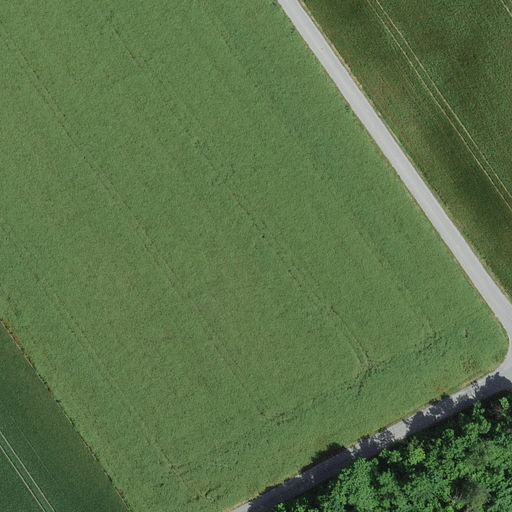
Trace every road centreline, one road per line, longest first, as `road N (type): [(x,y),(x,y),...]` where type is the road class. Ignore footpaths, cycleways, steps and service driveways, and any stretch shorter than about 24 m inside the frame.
road 1 (track): [(511,322),(287,0)]
road 2 (unclassified): [(248,511),(511,375)]
